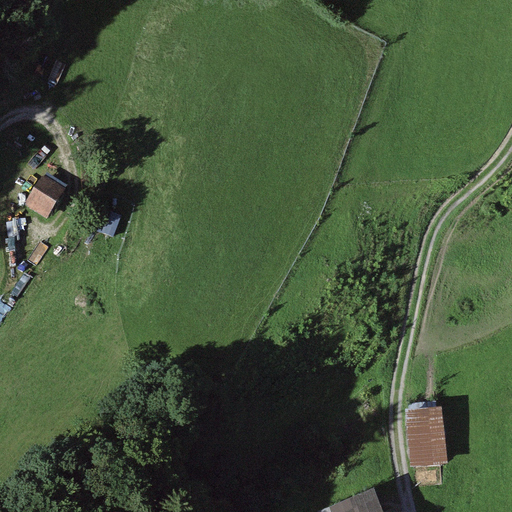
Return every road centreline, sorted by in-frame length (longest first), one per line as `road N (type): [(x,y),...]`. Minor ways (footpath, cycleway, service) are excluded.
road 1 (track): [(407,511),(395,419),(428,238),(511,140)]
road 2 (track): [(64,141),(12,186),(9,217),(40,238),(73,175)]
